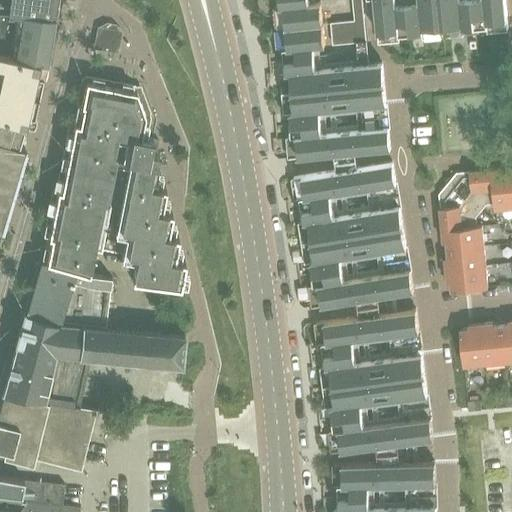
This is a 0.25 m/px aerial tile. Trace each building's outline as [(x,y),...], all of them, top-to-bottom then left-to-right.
[(0,0),(0,50),(47,61),(48,61),(47,61),(48,54),(49,54),(49,52),(48,52),(49,46),(50,46),(51,44),(50,44),(51,38),(55,14),(54,14),(55,7),(56,7),(56,6),(55,6),(56,0),(0,0)] [(282,15),(279,19),(279,26),(281,48),(286,47),(288,70),(283,71),(287,112),(292,111),(294,134),(289,135),(291,156),(333,152),(337,152),(351,151),(354,151),(392,147),(392,144),(392,142),(390,126),(371,127),(364,128),(348,130),(335,131),(324,132),(322,109),(333,108),(352,106),(362,105),(369,104),(388,102),(385,62),(381,63),(371,63),(368,28),(365,0),(353,0),(355,19),(331,21),(333,43),(358,41),(359,57),(360,63),(348,64),(329,66),(318,67),(316,45),(319,44),(327,44),(325,22),(323,22),(323,14),(319,12),(313,12),(312,3),(282,6),(283,15),(282,15)] [(421,0),(421,1),(398,4),(397,0),(376,0),(380,40),(401,38),(401,33),(424,30),(424,36),(445,34),(442,0),(421,0)] [(442,0),(445,34),(466,32),(465,27),(488,24),(489,30),(510,28),(507,0),(442,0)] [(104,31),(100,48),(111,50),(114,33),(111,30),(107,30),(104,31)] [(25,127),(29,114),(34,116),(48,62),(47,62),(47,61),(0,50),(0,119),(24,126),(25,127)] [(132,278),(180,286),(185,261),(174,258),(178,236),(167,234),(172,212),(161,209),(165,187),(154,185),(159,163),(156,151),(150,150),(153,138),(141,136),(145,114),(136,90),(127,88),(86,80),(81,104),(83,105),(82,108),(79,123),(74,122),(72,135),(67,162),(61,189),(58,189),(52,218),(48,236),(51,237),(46,261),(88,272),(94,246),(136,254),(132,278)] [(24,147),(18,145),(24,126),(0,119),(0,226),(2,219),(0,217),(0,210),(15,160),(20,160),(23,149),(24,149),(24,147)] [(415,290),(412,268),(345,278),(342,255),(408,245),(402,204),(335,214),(332,192),(398,181),(397,171),(396,171),(394,162),(395,162),(395,160),(294,177),(297,197),(303,196),(307,219),(301,220),(308,261),(313,260),(317,283),(312,283),(315,304),(344,300),(386,294),(415,290)] [(505,166),(493,167),(497,208),(511,206),(511,169),(506,170),(505,166)] [(459,171),(450,182),(483,210),(489,203),(496,202),(497,208),(493,167),(459,171)] [(440,193),(444,228),(484,224),(479,224),(478,216),(483,210),(450,182),(440,193)] [(449,248),(485,245),(484,224),(444,228),(445,241),(449,240),(449,248)] [(447,256),(448,269),(487,265),(485,245),(449,248),(450,256),(447,256)] [(39,259),(33,282),(24,311),(40,316),(59,320),(60,320),(108,325),(113,276),(87,273),(87,272),(47,262),(39,259)] [(489,285),(487,265),(448,269),(449,281),(453,281),(453,288),(489,285)] [(166,285),(153,283),(150,303),(163,305),(166,285)] [(354,337),(421,329),(419,307),(388,311),(346,316),(317,320),(320,341),(326,341),(328,363),(323,363),(329,405),(334,405),(337,427),(332,428),(335,449),(372,445),(404,441),(435,437),(432,416),(365,424),(362,401),(429,393),(424,352),(357,360),(354,337)] [(181,335),(63,322),(39,316),(24,312),(15,343),(52,352),(81,355),(88,356),(179,365),(181,335)] [(511,319),(511,320),(511,323),(503,324),(507,360),(511,359),(511,319)] [(487,362),(507,360),(503,324),(496,324),(495,321),(483,322),(487,362)] [(466,364),(487,362),(483,322),(471,323),(471,327),(462,328),(466,364)] [(81,355),(52,352),(15,343),(2,392),(44,400),(44,401),(77,405),(88,356),(81,355)] [(78,469),(86,437),(94,407),(77,405),(44,401),(44,402),(1,395),(0,400),(0,455),(3,456),(33,464),(35,456),(63,464),(78,469)] [(499,407),(511,405),(510,396),(498,397),(499,407)] [(470,400),(471,409),(483,408),(482,399),(470,400)] [(437,511),(437,505),(370,506),(370,483),(437,482),(436,460),(405,461),(372,461),(335,462),(335,484),(341,484),(341,507),(336,507),(336,511),(437,511)] [(0,497),(21,500),(59,505),(61,485),(23,479),(0,474),(0,473),(0,497)] [(0,511),(79,511),(79,507),(59,505),(21,500),(0,497),(0,511)]
